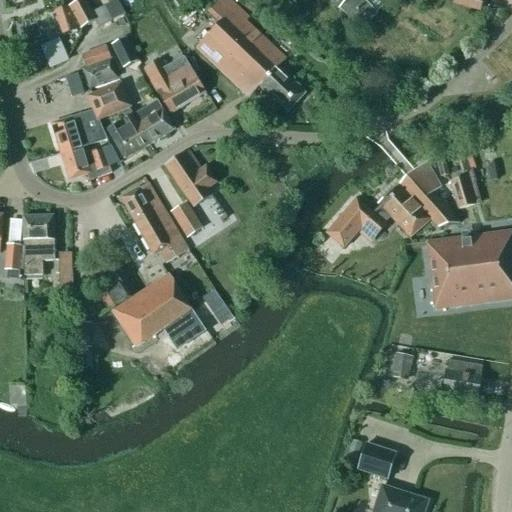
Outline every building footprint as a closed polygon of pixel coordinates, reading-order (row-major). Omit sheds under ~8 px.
[(85,0),(84,0),(69,8),(81,30),(97,21),(85,0)] [(121,0),(114,0),(108,5),(116,16),(127,8),(121,0)] [(219,24),(196,49),(250,99),(260,88),(288,114),(306,95),(278,69),(286,60),(246,22),(250,19),(229,0),(220,0),(208,13),(219,24)] [(378,14),(363,0),(329,0),(361,31),(378,14)] [(483,0),(454,0),(453,5),(480,12),(483,0)] [(111,45),(123,70),(138,61),(126,37),(111,45)] [(105,45),(82,55),(88,70),(84,71),(91,89),(117,78),(110,61),(111,60),(105,45)] [(206,94),(187,57),(168,67),(164,59),(146,68),(170,115),(206,94)] [(88,98),(94,113),(79,118),(78,117),(52,125),(61,154),(89,145),(108,139),(101,121),(131,108),(121,84),(88,98)] [(161,107),(157,102),(133,116),(150,146),(175,131),(161,107)] [(121,123),(107,131),(111,137),(125,161),(150,146),(133,116),(130,111),(118,118),(121,123)] [(92,154),(89,145),(61,154),(70,181),(87,176),(89,183),(112,174),(109,168),(120,162),(113,147),(92,154)] [(165,167),(194,209),(213,196),(209,190),(217,184),(206,168),(201,171),(188,151),(165,167)] [(437,160),(442,178),(449,176),(445,158),(437,160)] [(410,239),(431,220),(436,227),(459,224),(434,195),(441,189),(427,165),(415,172),(379,205),(380,207),(375,212),(386,223),(391,218),(410,239)] [(471,171),(464,173),(465,177),(450,181),(458,211),(474,207),(474,206),(479,204),(472,179),(473,179),(471,171)] [(163,207),(149,184),(122,200),(135,224),(163,207)] [(357,200),(326,235),(338,244),(344,250),(358,233),(371,244),(387,227),(384,224),(386,223),(375,212),(373,214),(357,200)] [(203,230),(186,203),(170,214),(187,241),(203,230)] [(135,224),(154,257),(160,254),(167,264),(184,254),(177,243),(182,241),(163,207),(135,224)] [(23,218),(24,242),(26,277),(44,276),(43,262),(55,262),(53,217),(23,218)] [(511,231),(427,243),(436,311),(511,301),(511,231)] [(21,246),(7,245),(5,271),(18,272),(21,246)] [(72,254),(59,254),(60,272),(66,272),(73,272),(72,254)] [(102,257),(90,265),(98,277),(110,269),(102,257)] [(66,272),(60,272),(60,289),(72,288),(72,272),(66,272)] [(97,287),(105,300),(99,304),(106,314),(112,311),(132,298),(117,275),(97,287)] [(136,349),(163,331),(176,350),(190,341),(206,331),(170,276),(133,300),(113,313),(136,349)] [(15,284),(15,296),(24,295),(23,283),(15,284)] [(213,292),(202,300),(213,316),(225,308),(213,292)] [(447,330),(471,327),(471,330),(495,327),(492,309),(469,312),(469,313),(445,316),(447,330)] [(75,324),(76,352),(77,353),(91,351),(90,323),(75,324)] [(396,354),(390,379),(408,382),(413,358),(396,354)] [(449,362),(447,372),(443,396),(478,401),(482,378),(481,378),(483,367),(449,362)] [(388,481),(396,455),(366,445),(358,471),(388,481)] [(373,511),(425,511),(428,502),(382,487),(373,511)]
